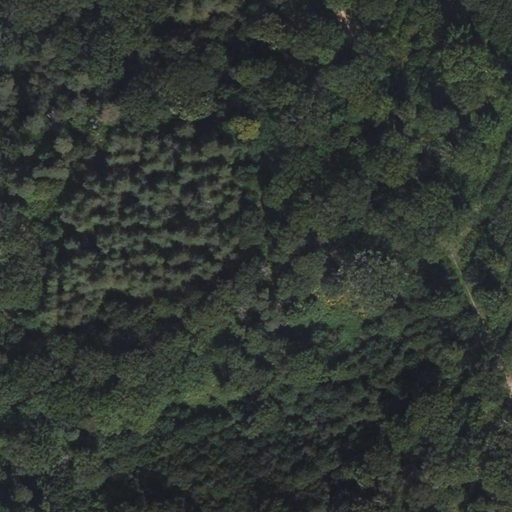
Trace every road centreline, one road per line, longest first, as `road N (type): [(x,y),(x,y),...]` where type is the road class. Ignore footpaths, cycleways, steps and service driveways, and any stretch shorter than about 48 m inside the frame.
road 1 (track): [(511,379),(341,0)]
road 2 (track): [(461,511),(511,380)]
